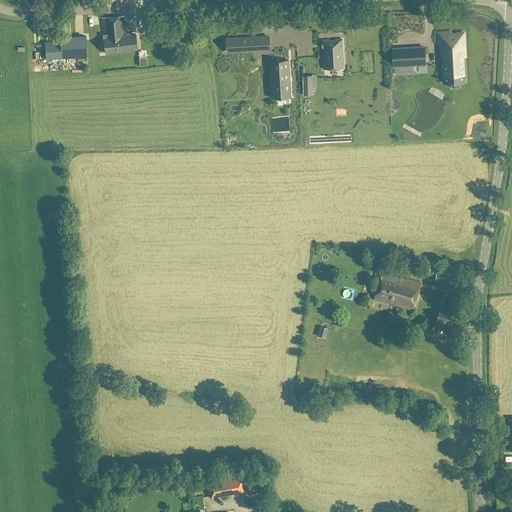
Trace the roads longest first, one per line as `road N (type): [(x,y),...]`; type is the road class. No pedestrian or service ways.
road 1 (unclassified): [(479,511),(481,277),(509,6)]
road 2 (unclassified): [(344,0),(0,9)]
